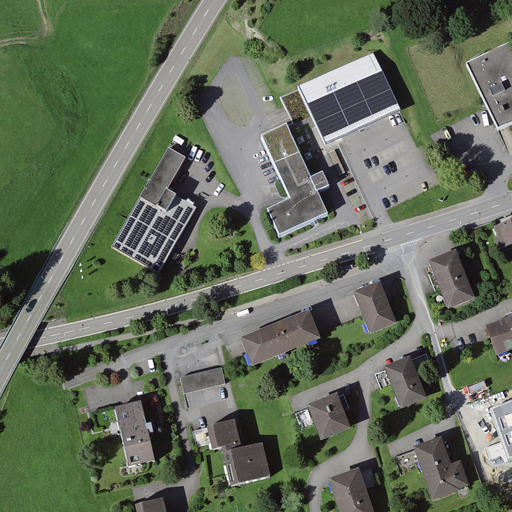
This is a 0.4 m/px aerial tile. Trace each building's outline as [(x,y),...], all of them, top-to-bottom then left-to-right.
[(511,44),(468,65),(498,131),(511,124),(511,44)] [(381,72),(373,54),(299,87),(307,104),(325,144),(399,111),(381,72)] [(287,128),(260,140),(289,203),(270,212),(283,238),(328,217),(287,128)] [(113,251),(157,274),(193,206),(168,193),(189,154),(171,144),(113,251)] [(511,220),(496,227),(499,236),(494,238),(499,250),(511,244),(511,220)] [(457,250),(429,260),(446,310),(475,300),(457,250)] [(380,282),(354,291),(368,333),(394,324),(380,282)] [(312,310),(243,338),(254,366),(323,337),(312,310)] [(511,317),(484,328),(495,356),(511,349),(511,317)] [(410,362),(385,373),(403,414),(428,403),(410,362)] [(222,368),(180,377),(183,394),(226,385),(222,368)] [(338,399),(308,410),(321,445),(351,433),(338,399)] [(511,400),(491,409),(510,459),(511,458),(511,400)] [(110,410),(128,473),(158,464),(140,402),(110,410)] [(234,424),(211,430),(217,455),(226,453),(240,450),(234,424)] [(438,438),(414,447),(434,500),(466,488),(457,464),(449,467),(438,438)] [(226,453),(234,487),(270,478),(261,445),(240,450),(226,453)] [(330,482),(339,511),(373,511),(360,471),(330,482)] [(132,506),(133,511),(163,511),(161,500),(132,506)]
